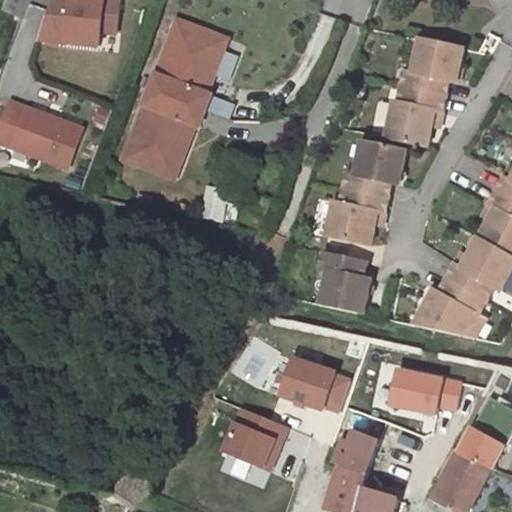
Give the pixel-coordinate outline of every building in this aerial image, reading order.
[(30,0),(7,0),(3,11),(23,19),(30,0)] [(103,36),(120,37),(122,0),(46,0),(44,45),(102,49),(103,36)] [(178,20),(174,29),(226,49),(229,40),(178,20)] [(226,49),(174,29),(151,90),(207,112),(213,96),(208,94),(226,49)] [(406,72),(403,88),(447,97),(451,83),(458,84),(465,50),(421,40),(413,74),(406,72)] [(395,102),(387,139),(429,148),(433,125),(436,112),(444,114),(447,97),(403,88),(399,103),(395,102)] [(207,112),(151,90),(127,150),(179,170),(196,125),(201,127),(207,112)] [(45,117),(12,104),(0,134),(0,142),(15,148),(69,169),(84,132),(62,124),(45,117)] [(48,107),(45,117),(62,124),(66,114),(48,107)] [(444,114),(436,112),(433,125),(441,126),(444,114)] [(0,142),(0,154),(10,158),(15,148),(0,142)] [(408,152),(364,143),(356,176),(349,174),(346,190),(390,199),(394,185),(401,186),(408,152)] [(179,170),(127,150),(124,160),(175,180),(179,170)] [(511,181),(506,178),(498,192),(511,199),(511,181)] [(229,192),(209,188),(202,217),(222,222),(229,192)] [(390,199),(346,190),(343,204),(335,203),(328,237),(372,246),(377,226),(380,213),(387,215),(390,199)] [(511,199),(498,192),(490,206),(497,210),(491,221),(480,240),(511,256),(511,199)] [(490,206),(484,217),(491,221),(497,210),(490,206)] [(387,215),(380,213),(377,226),(384,228),(387,215)] [(457,266),(448,281),(488,303),(496,289),(503,292),(511,275),(511,256),(480,240),(470,258),(464,269),(457,266)] [(329,272),(322,306),(365,315),(372,280),(365,279),(368,264),(325,254),(322,270),(329,272)] [(464,254),(457,266),(464,269),(470,258),(464,254)] [(488,303),(448,281),(441,294),(435,291),(415,326),(463,337),(476,315),(480,317),(488,303)] [(476,315),(463,337),(476,340),(486,320),(480,317),(476,315)] [(325,409),(327,406),(342,412),(354,383),(340,377),(341,374),(299,356),(284,391),(325,409)] [(511,382),(511,368),(501,366),(490,388),(505,396),(511,382)] [(438,417),(440,408),(457,412),(463,385),(401,372),(393,407),(438,417)] [(511,409),(491,399),(462,452),(494,470),(511,437),(511,409)] [(265,465),(271,450),(277,453),(290,423),(245,404),(226,448),(265,465)] [(394,511),(398,500),(364,490),(371,466),(375,456),(371,453),(376,441),(354,432),(349,443),(343,440),(335,464),(340,466),(326,511),(328,511),(394,511)] [(382,443),(376,441),(371,453),(375,456),(377,456),(382,443)] [(271,450),(265,465),(271,467),(277,453),(271,450)] [(462,452),(435,501),(454,511),(470,511),(494,470),(462,452)] [(264,485),(267,472),(233,462),(229,475),(264,485)] [(155,484),(138,476),(135,477),(131,479),(125,485),(122,489),(123,498),(124,500),(142,511),(148,511),(153,509),(155,507),(157,504),(159,499),(157,487),(157,486),(155,484)]
